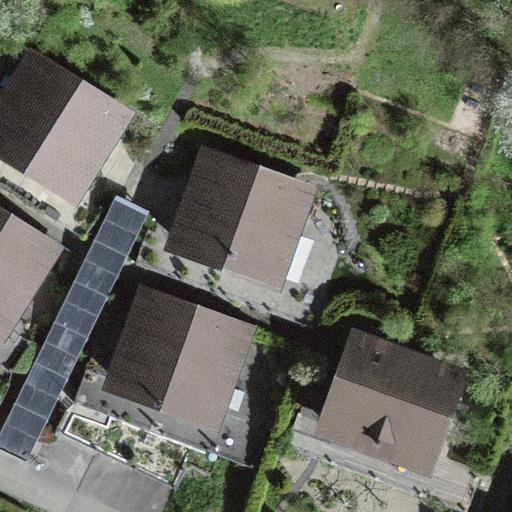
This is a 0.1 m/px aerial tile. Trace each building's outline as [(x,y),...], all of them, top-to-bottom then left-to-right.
[(0,115),(0,146),(72,192),(120,116),(34,62),(0,115)] [(303,194),(208,159),(178,244),(273,278),(303,194)] [(115,188),(1,438),(34,453),(148,203),(115,188)] [(0,220),(0,325),(1,326),(48,251),(0,220)] [(240,332),(146,299),(116,382),(211,416),(240,332)] [(454,378),(359,343),(329,427),(424,462),(454,378)]
